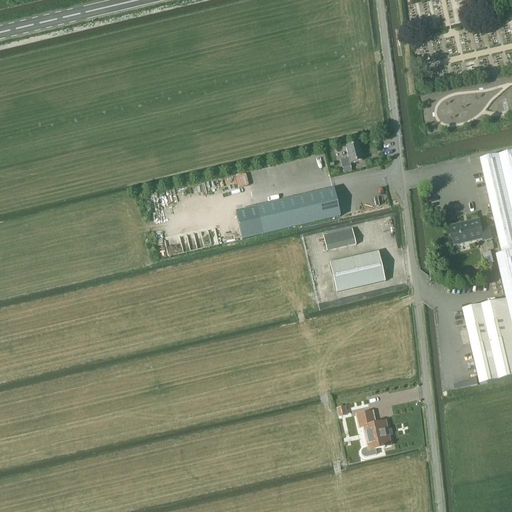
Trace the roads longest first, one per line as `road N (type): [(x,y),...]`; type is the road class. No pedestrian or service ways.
road 1 (unclassified): [(440,511),(379,0)]
road 2 (secondary): [(0,31),(132,0)]
